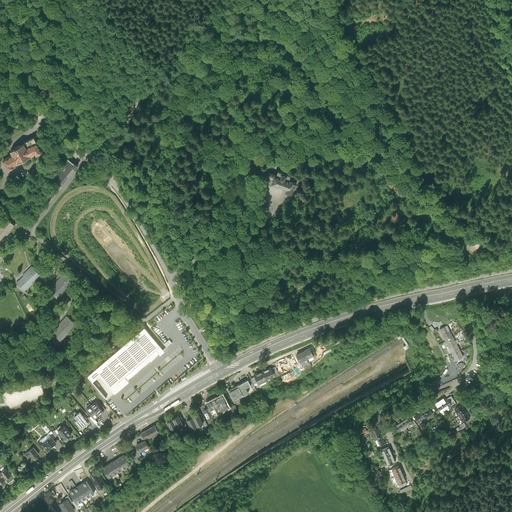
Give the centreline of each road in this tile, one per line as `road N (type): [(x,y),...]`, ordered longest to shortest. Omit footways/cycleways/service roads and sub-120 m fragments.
road 1 (track): [(136,103),(193,38),(233,29),(267,34),(293,53),(387,181),(460,239),(477,242)]
road 2 (primary): [(129,424),(289,339),(462,288)]
road 3 (track): [(393,364),(305,413),(271,414),(146,511)]
road 4 (track): [(477,232),(430,179),(335,0)]
road 5 (residential): [(462,288),(475,354),(470,369),(379,410),(415,486)]
road 6 (residential): [(129,424),(125,418),(103,426),(0,491)]
road 7 (primary): [(11,511),(129,424)]
road 8 (track): [(464,0),(511,118)]
road 9 (unknown): [(170,292),(110,182)]
